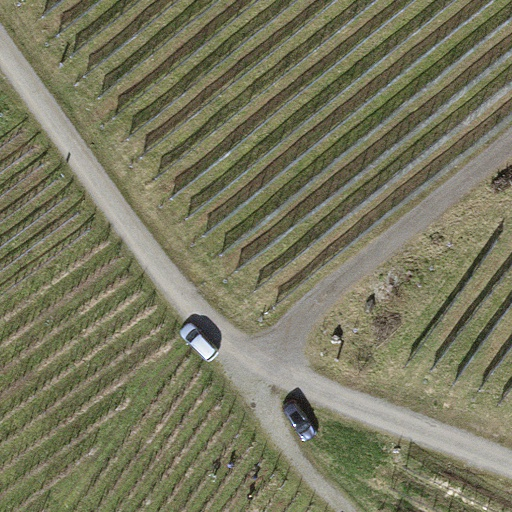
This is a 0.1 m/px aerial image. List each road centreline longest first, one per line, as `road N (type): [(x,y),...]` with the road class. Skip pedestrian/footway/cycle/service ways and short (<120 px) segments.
road 1 (track): [(511,469),(239,356),(101,198),(0,58)]
road 2 (track): [(355,511),(237,390),(239,356),(511,139)]
